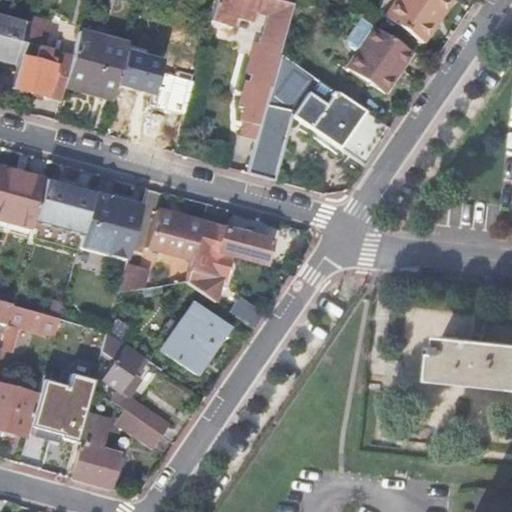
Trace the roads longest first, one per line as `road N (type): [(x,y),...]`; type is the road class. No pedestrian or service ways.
road 1 (unclassified): [(0,131),(320,220),(342,233)]
road 2 (unclassified): [(149,511),(342,233)]
road 3 (unclassified): [(342,233),(506,0)]
road 4 (residential): [(342,233),(368,247),(511,262)]
road 5 (unclassified): [(0,474),(137,511)]
